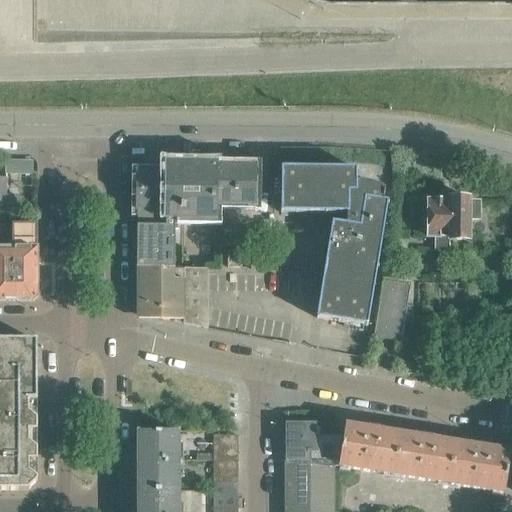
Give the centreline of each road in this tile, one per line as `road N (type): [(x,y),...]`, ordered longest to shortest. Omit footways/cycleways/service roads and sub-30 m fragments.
road 1 (tertiary): [(511,157),(388,134),(105,126)]
road 2 (residential): [(256,368),(511,411)]
road 3 (residential): [(112,341),(105,126)]
road 4 (residential): [(72,129),(64,327)]
road 5 (residential): [(64,327),(63,505)]
road 6 (residential): [(112,505),(112,341)]
road 7 (residential): [(112,341),(256,368)]
road 8 (residential): [(256,511),(256,368)]
